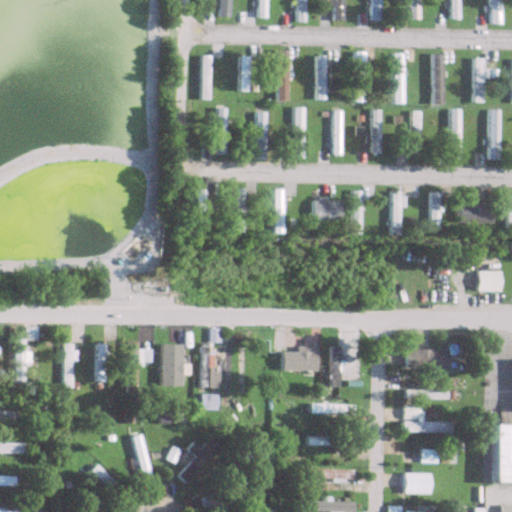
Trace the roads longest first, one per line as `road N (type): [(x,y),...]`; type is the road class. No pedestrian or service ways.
road 1 (residential): [(511,322),(0,314)]
road 2 (residential): [(511,181),(200,174),(182,155),(182,0)]
road 3 (residential): [(180,34),(511,39)]
road 4 (residential): [(382,319),(374,511)]
